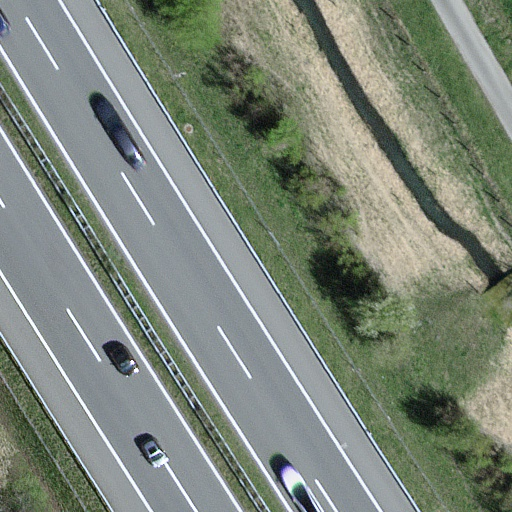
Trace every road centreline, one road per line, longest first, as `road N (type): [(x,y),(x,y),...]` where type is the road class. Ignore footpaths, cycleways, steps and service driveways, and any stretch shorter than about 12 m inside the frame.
road 1 (motorway): [(336,511),(190,289),(18,0)]
road 2 (motorway): [(0,206),(190,511)]
road 3 (unclassified): [(446,0),(511,111)]
